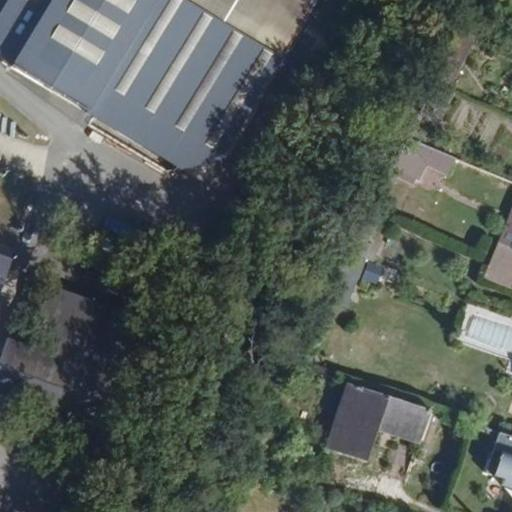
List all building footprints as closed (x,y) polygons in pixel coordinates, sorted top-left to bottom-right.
[(7,0),(0,12),(0,49),(3,63),(180,170),(212,158),(231,129),(222,123),(272,50),(191,0),(7,0)] [(191,0),(272,50),(305,0),(191,0)] [(281,56),(317,0),(305,0),(272,50),(281,56)] [(459,62),(473,35),(459,29),(445,56),(459,62)] [(231,129),(281,56),(272,50),(222,123),(231,129)] [(445,90),(459,62),(445,56),(431,84),(445,90)] [(425,146),(452,93),(431,84),(405,137),(425,146)] [(444,174),(451,157),(405,137),(390,168),(397,171),(413,178),(416,180),(423,165),(444,174)] [(410,186),(413,178),(397,171),(393,179),(410,186)] [(508,249),(511,240),(511,202),(495,244),(508,249)] [(365,244),(379,215),(368,211),(354,239),(365,244)] [(370,261),(375,247),(365,244),(354,239),(347,253),(363,259),(370,261)] [(511,290),(511,250),(508,249),(495,244),(481,279),(511,290)] [(342,308),(363,259),(347,253),(326,301),(342,308)] [(374,285),(379,269),(365,264),(359,280),(374,285)] [(92,421),(130,321),(122,318),(51,291),(39,323),(36,322),(25,351),(3,343),(0,350),(0,387),(45,404),(39,421),(65,431),(80,436),(86,419),(92,421)] [(416,444),(427,411),(342,383),(321,448),(363,461),(374,429),(416,444)] [(511,511),(511,437),(494,432),(480,472),(498,479),(496,484),(511,489),(511,508),(510,511),(511,511)]
